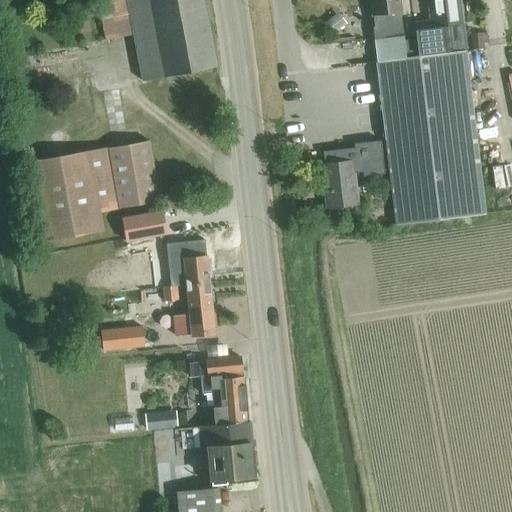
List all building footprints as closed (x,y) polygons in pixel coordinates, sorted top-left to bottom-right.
[(127,0),(129,11),(133,35),(142,82),(192,72),(217,68),(204,0),(127,0)] [(376,40),(378,63),(419,58),(417,40),(403,42),(400,13),(402,13),(401,0),(370,0),(372,15),(374,15),(376,40)] [(462,24),(459,0),(428,0),(432,24),(414,26),(417,40),(419,58),(446,55),(446,54),(441,27),(462,24)] [(485,35),(471,36),(472,50),(477,50),(487,48),(487,45),(485,35)] [(378,63),(395,206),(397,224),(484,214),(465,53),(446,55),(378,63)] [(45,243),(105,232),(102,212),(160,202),(149,141),(112,147),(30,162),(45,243)] [(327,209),(358,205),(355,175),(359,174),(357,160),(369,158),(368,147),(324,152),(325,165),(321,165),(327,209)] [(128,241),(167,234),(163,211),(124,218),(128,241)] [(187,287),(210,284),(207,255),(184,258),(187,287)] [(163,289),(178,287),(177,273),(162,274),(163,289)] [(210,284),(187,287),(190,313),(213,311),(210,284)] [(178,287),(163,289),(154,290),(155,302),(165,301),(165,302),(179,301),(178,287)] [(213,311),(190,313),(190,319),(192,332),(192,338),(195,337),(215,335),(215,330),(213,311)] [(141,325),(99,330),(102,351),(143,347),(141,325)] [(216,425),(249,421),(245,379),(242,379),(240,357),(208,360),(209,375),(200,377),(202,395),(212,394),(216,425)] [(145,415),(146,431),(162,430),(162,414),(145,415)] [(249,421),(216,425),(198,427),(200,450),(209,449),(213,487),(228,486),(228,479),(255,476),(249,421)] [(179,511),(222,511),(220,489),(178,493),(179,511)]
